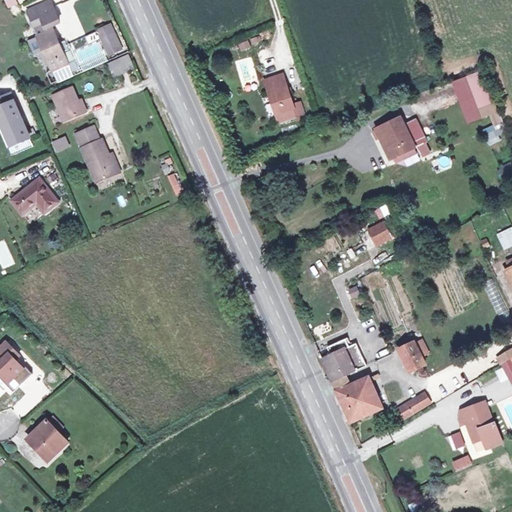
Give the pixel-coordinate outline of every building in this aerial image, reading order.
[(53,0),(39,6),(47,25),(53,22),(61,19),(53,0)] [(39,6),(29,11),(34,24),(43,20),(47,29),(55,26),(53,22),(47,25),(39,6)] [(37,33),(53,68),(71,60),(65,49),(61,40),(55,26),(47,29),(43,20),(34,24),(38,33),(37,33)] [(116,27),(103,33),(107,42),(112,40),(115,48),(124,44),(116,27)] [(67,37),(61,40),(65,49),(71,46),(69,42),(67,37)] [(76,50),(71,41),(69,42),(71,46),(65,49),(71,60),(75,69),(82,66),(84,68),(95,63),(109,57),(101,39),(76,50)] [(112,40),(107,42),(111,50),(115,48),(112,40)] [(249,40),(238,43),(240,50),(250,47),(249,40)] [(106,63),(112,78),(133,69),(127,54),(106,63)] [(71,60),(53,68),(57,77),(75,69),(71,60)] [(484,68),(456,80),(473,121),(501,109),(484,68)] [(286,76),(284,71),(266,78),(281,119),(298,113),(300,116),(308,113),(302,99),(295,102),(288,84),(286,76)] [(65,117),(86,108),(81,97),(74,82),(54,91),(65,117)] [(28,93),(33,105),(47,99),(42,87),(28,93)] [(13,90),(6,93),(9,101),(16,98),(13,90)] [(6,93),(0,96),(0,115),(2,115),(14,143),(32,134),(16,98),(9,101),(6,93)] [(81,97),(86,108),(89,107),(84,95),(81,97)] [(417,143),(418,142),(408,120),(404,112),(379,123),(380,125),(383,132),(393,154),(397,152),(417,143)] [(417,115),(408,120),(418,142),(422,141),(426,152),(433,149),(428,138),(430,137),(420,115),(418,116),(417,115)] [(120,172),(120,171),(112,153),(104,136),(102,137),(96,123),(78,131),(100,181),(120,172)] [(484,133),(489,145),(502,140),(497,128),(484,133)] [(32,134),(14,143),(18,150),(36,142),(32,134)] [(56,140),(59,148),(70,142),(66,134),(56,140)] [(417,143),(397,152),(399,157),(419,148),(417,143)] [(112,153),(120,171),(123,170),(115,151),(112,153)] [(502,181),(511,175),(511,165),(510,161),(495,170),(502,181)] [(165,174),(172,170),(168,162),(161,165),(165,174)] [(177,172),(168,175),(175,195),(184,192),(177,172)] [(48,206),(60,197),(42,174),(14,195),(26,209),(40,198),(48,206)] [(367,228),(375,247),(393,239),(385,220),(367,228)] [(504,250),(511,246),(511,226),(496,234),(504,250)] [(351,298),(361,295),(357,285),(348,288),(351,298)] [(328,345),(332,353),(348,344),(345,337),(328,345)] [(411,371),(428,363),(425,358),(429,352),(422,338),(400,349),(411,371)] [(323,357),(335,380),(367,365),(355,341),(348,344),(332,353),(323,357)] [(498,360),(500,359),(505,356),(508,354),(510,353),(511,351),(511,342),(494,353),(498,360)] [(9,355),(14,351),(6,343),(0,348),(0,372),(10,382),(23,369),(9,355)] [(9,355),(23,369),(27,364),(14,351),(9,355)] [(498,360),(497,361),(508,381),(511,378),(511,368),(505,356),(500,359),(498,360)] [(476,374),(488,368),(485,363),(473,368),(476,374)] [(371,375),(359,379),(364,390),(375,385),(371,375)] [(384,406),(375,385),(364,390),(359,379),(339,388),(352,419),(384,406)] [(416,398),(421,406),(428,402),(424,393),(416,398)] [(421,406),(416,398),(402,406),(406,415),(421,406)] [(462,420),(469,439),(478,436),(482,445),(496,440),(498,439),(491,420),(489,420),(480,398),(456,408),(454,416),(457,422),(462,420)] [(64,426),(55,416),(49,421),(47,419),(28,436),(49,459),(69,440),(60,430),(64,426)] [(460,431),(450,435),(455,449),(465,445),(460,431)] [(478,436),(469,439),(473,449),(482,445),(478,436)] [(128,437),(117,446),(123,452),(133,444),(128,437)] [(463,453),(449,459),(453,467),(467,461),(463,453)] [(420,455),(411,458),(414,469),(424,465),(420,455)]
